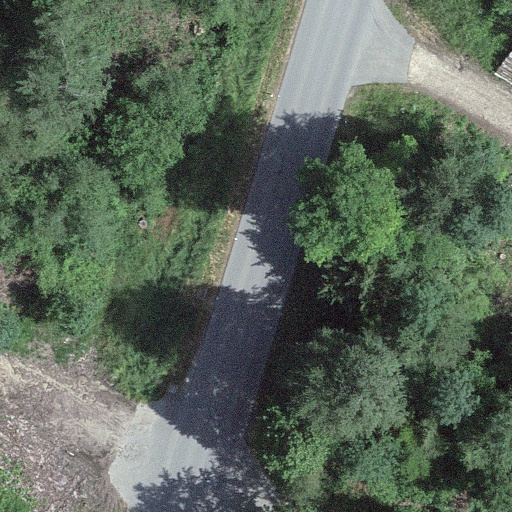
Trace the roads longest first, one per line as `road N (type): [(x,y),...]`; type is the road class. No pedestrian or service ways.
road 1 (tertiary): [(190,511),(343,0)]
road 2 (track): [(0,369),(193,501)]
